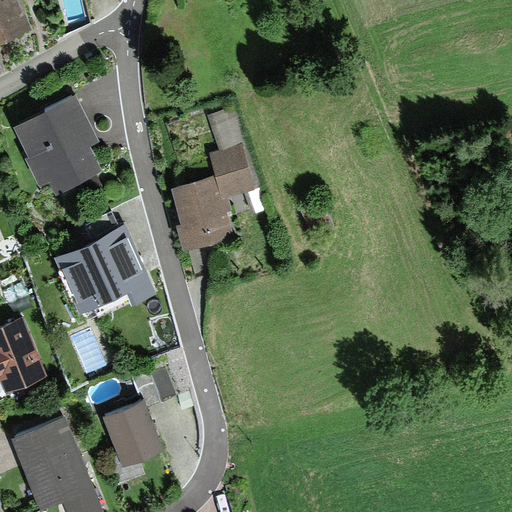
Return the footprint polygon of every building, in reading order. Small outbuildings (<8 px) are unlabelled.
[(18,0),(0,0),(0,39),(29,28),(18,0)] [(97,135),(78,91),(16,118),(41,174),(50,170),(56,184),(99,166),(87,139),(97,135)] [(256,188),(244,146),(211,156),(216,174),(171,187),(181,224),(176,225),(184,251),(236,235),(227,202),(225,197),(256,188)] [(320,201),(299,207),(305,226),(326,219),(320,201)] [(120,228),(113,211),(84,224),(92,242),(120,228)] [(92,242),(56,258),(85,320),(132,299),(134,303),(157,292),(135,245),(126,226),(120,228),(92,242)] [(46,374),(25,318),(0,326),(0,372),(6,389),(46,374)] [(143,396),(102,412),(120,460),(161,445),(145,404),(143,396)] [(95,511),(104,509),(65,413),(11,435),(19,455),(39,504),(62,495),(68,511),(95,511)]
